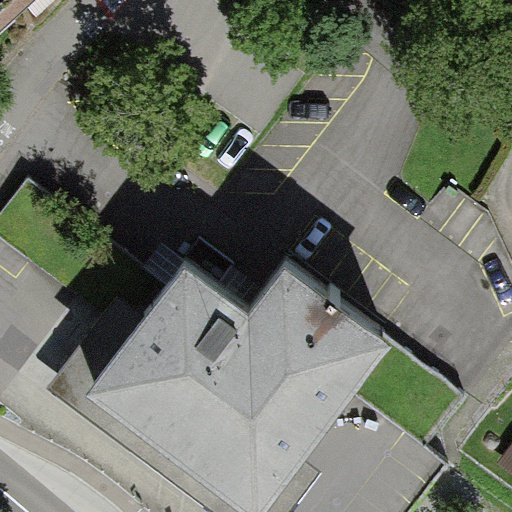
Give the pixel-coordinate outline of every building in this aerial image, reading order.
[(0,0),(0,36),(41,0),(0,0)] [(162,285),(22,177),(0,205),(0,239),(123,334),(123,335),(162,285)] [(162,285),(123,335),(70,407),(212,511),(280,511),(315,466),(302,456),(387,341),(282,263),(244,314),(177,264),(162,285)] [(43,386),(70,407),(123,335),(96,315),(43,386)] [(511,447),(500,464),(511,473),(511,447)]
